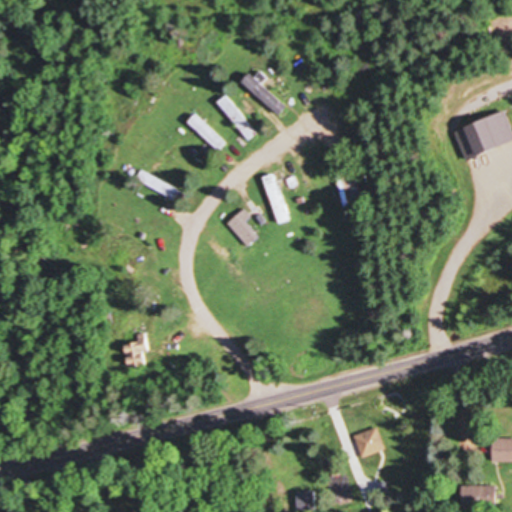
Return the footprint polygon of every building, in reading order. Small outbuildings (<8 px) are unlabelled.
[(290,109),(259,80),(258,81),(252,75),(244,83),(281,118),(290,109)] [(260,135),(227,97),(219,105),(252,143),(260,135)] [(227,145),(198,115),(190,123),(220,152),(227,145)] [(170,159),(200,178),(207,168),(176,148),(170,159)] [(314,161),(304,161),(304,201),(314,201),(314,161)] [(357,168),(337,173),(347,210),(366,205),(357,168)] [(140,181),(178,201),(183,193),(144,173),(140,181)] [(249,223),(254,218),(247,209),(230,225),(250,249),(262,238),(249,223)] [(131,369),(147,366),(145,355),(151,354),(148,340),(127,344),(131,369)] [(388,450),(379,428),(356,437),(365,459),(388,450)] [(511,439),(495,440),(495,463),(511,463),(511,439)] [(499,487),(464,487),(464,511),(499,511),(499,487)] [(319,511),(320,492),(300,492),(299,511),(319,511)]
